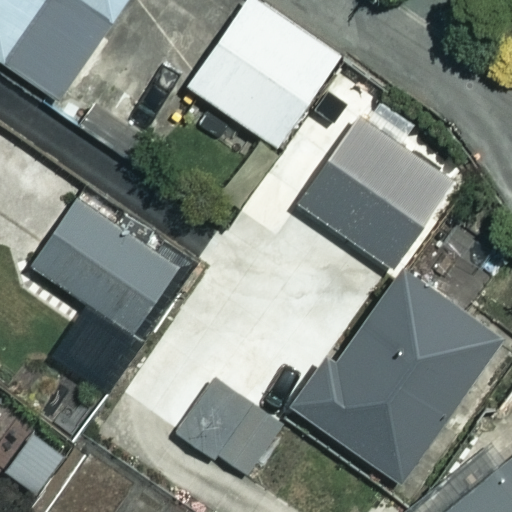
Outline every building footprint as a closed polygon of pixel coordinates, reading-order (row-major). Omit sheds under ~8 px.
[(121,0),(0,0),(0,56),(55,95),(121,0)] [(337,53),(260,0),(240,0),(185,81),(275,143),(337,53)] [(451,179),(355,111),(294,198),(390,266),(451,179)] [(183,265),(77,193),(30,262),(136,334),(183,265)] [(499,332),(396,261),(295,406),(397,478),(499,332)] [(282,419),(215,384),(186,438),(253,473),(282,419)] [(511,511),(511,452),(436,511),(511,511)]
